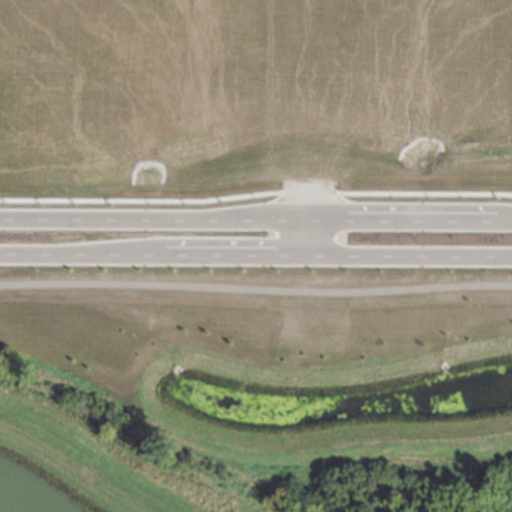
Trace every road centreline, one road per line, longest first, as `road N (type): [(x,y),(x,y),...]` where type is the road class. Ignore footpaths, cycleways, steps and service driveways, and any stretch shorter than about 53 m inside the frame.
road 1 (residential): [(310,218),(0,219)]
road 2 (residential): [(64,257),(310,258)]
road 3 (residential): [(511,220),(310,218)]
road 4 (residential): [(310,258),(511,258)]
